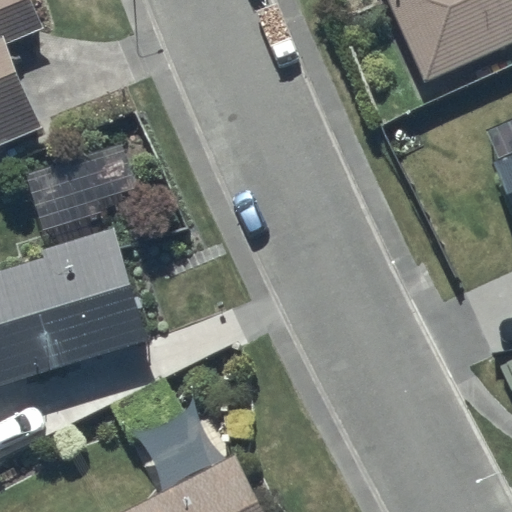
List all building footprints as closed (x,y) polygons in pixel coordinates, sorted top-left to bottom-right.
[(35,0),(0,0),(0,144),(44,126),(8,41),(46,26),(35,0)] [(511,0),(390,0),(427,82),(511,42),(511,0)] [(511,215),(491,224),(511,276),(511,215)] [(46,256),(0,270),(0,384),(149,338),(115,226),(44,248),(46,256)] [(268,511),(234,448),(114,511),(268,511)]
